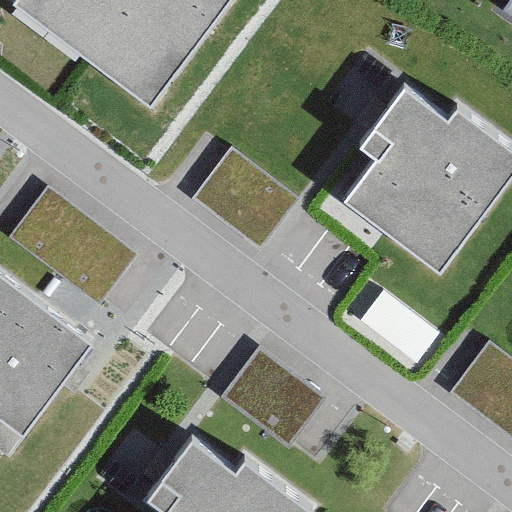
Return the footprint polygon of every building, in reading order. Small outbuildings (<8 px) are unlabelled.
[(6,0),(138,100),(214,0),(6,0)] [(511,139),(427,74),(339,187),(437,262),(511,164),(511,139)] [(267,233),(300,179),(228,136),(195,190),(267,233)] [(0,263),(0,424),(14,436),(92,334),(0,263)] [(418,350),(440,317),(381,279),(359,311),(418,350)] [(511,346),(487,330),(453,382),(511,420),(511,346)] [(264,335),(227,381),(292,434),(329,387),(264,335)] [(215,425),(147,511),(305,511),(314,500),(215,425)]
